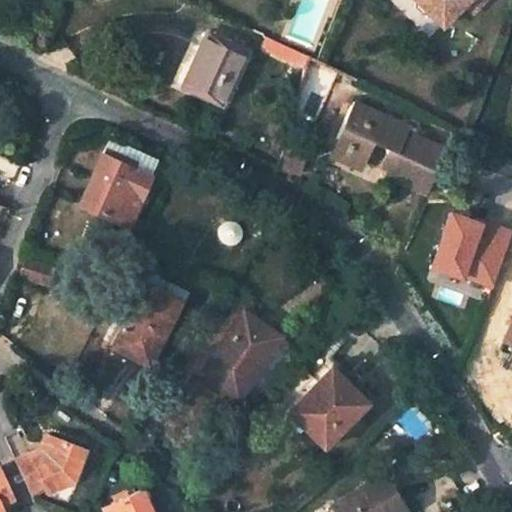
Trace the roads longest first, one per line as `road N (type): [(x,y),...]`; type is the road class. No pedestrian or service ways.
road 1 (residential): [(71,94),(327,218),(362,252),(511,506)]
road 2 (residential): [(71,94),(0,272)]
